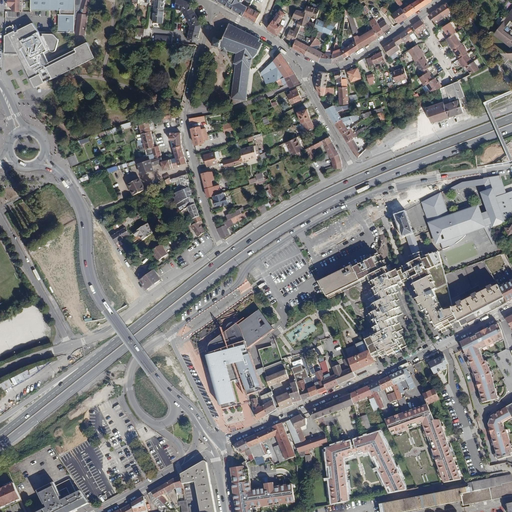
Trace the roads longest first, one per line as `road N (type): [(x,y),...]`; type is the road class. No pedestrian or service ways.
road 1 (primary): [(0,425),(279,231),(373,175),(511,109)]
road 2 (primary): [(511,97),(270,218),(0,412)]
road 3 (residential): [(167,334),(297,229),(355,201),(411,182),(511,168)]
road 4 (secondary): [(41,160),(78,202),(93,285),(167,390)]
road 5 (tertiary): [(442,343),(212,442)]
road 6 (residential): [(213,6),(185,102),(185,134),(219,243)]
road 7 (residential): [(511,94),(352,166)]
road 8 (residential): [(352,166),(219,243)]
road 9 (residential): [(440,0),(342,64),(308,63)]
road 10 (residential): [(0,216),(69,344)]
road 11 (residential): [(442,343),(480,471)]
